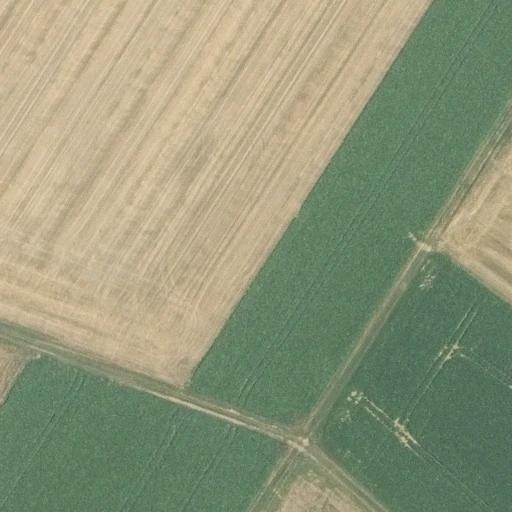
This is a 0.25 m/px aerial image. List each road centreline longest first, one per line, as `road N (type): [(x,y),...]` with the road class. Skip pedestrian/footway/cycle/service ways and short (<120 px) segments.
road 1 (track): [(372,511),(298,446),(511,110)]
road 2 (track): [(255,511),(298,446),(0,335)]
